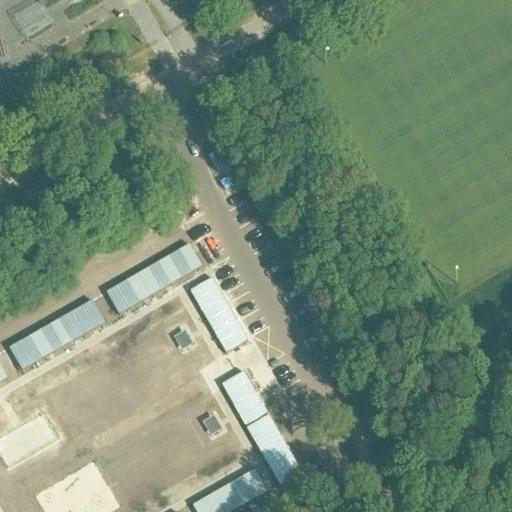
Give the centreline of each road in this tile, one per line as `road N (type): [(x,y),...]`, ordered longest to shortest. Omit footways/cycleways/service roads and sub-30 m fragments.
road 1 (residential): [(372,504),(336,384),(160,87)]
road 2 (unclassified): [(372,504),(412,486),(511,360)]
road 3 (residential): [(160,87),(0,182)]
road 4 (residential): [(304,0),(160,87)]
